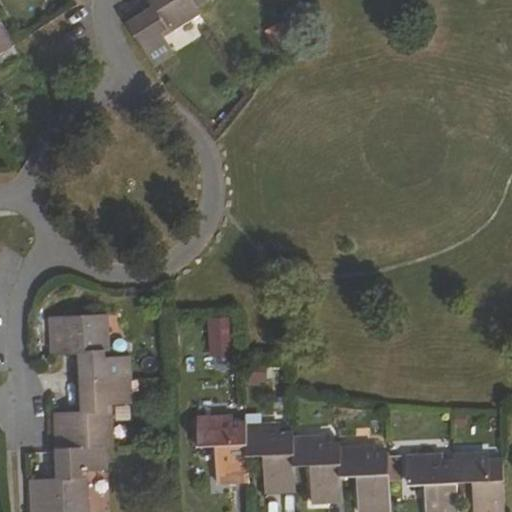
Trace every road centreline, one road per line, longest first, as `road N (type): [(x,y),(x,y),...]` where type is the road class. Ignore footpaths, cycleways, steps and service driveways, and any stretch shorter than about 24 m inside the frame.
road 1 (residential): [(58,247),(88,268),(142,274),(190,249),(210,219),(210,147),(179,109),(133,92)]
road 2 (residential): [(21,455),(22,297),(58,247)]
road 3 (residential): [(133,92),(102,94),(61,117),(36,158),(33,189)]
